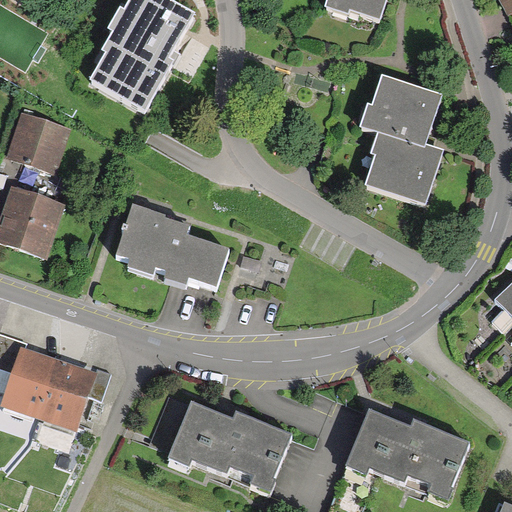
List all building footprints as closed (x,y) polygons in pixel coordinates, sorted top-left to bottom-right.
[(171,55),(194,15),(168,0),(131,0),(124,13),(118,10),(107,30),(113,33),(102,51),(108,54),(92,83),(146,114),(174,64),(168,61),(171,55)] [(351,13),(382,23),(389,0),(332,0),(329,12),(349,18),(351,13)] [(511,0),(495,0),(506,22),(511,19),(511,0)] [(445,154),(428,150),(442,100),(383,84),(375,115),(367,113),(362,132),(376,136),(371,157),(376,158),(367,191),(430,208),(445,154)] [(5,158),(55,175),(71,130),(21,113),(5,158)] [(0,244),(46,260),(65,204),(11,186),(0,219),(0,244)] [(214,289),(225,251),(184,239),(187,230),(162,223),(163,218),(131,208),(116,259),(128,263),(126,271),(152,279),(154,272),(166,276),(164,284),(186,290),(189,281),(214,289)] [(511,291),(498,304),(511,318),(511,291)] [(0,368),(13,373),(21,349),(24,343),(0,335),(0,368)] [(2,405),(79,432),(89,398),(97,374),(73,366),(44,357),(21,349),(13,373),(2,405)] [(97,374),(89,398),(102,402),(112,374),(99,370),(97,374)] [(255,489),(270,495),(292,441),(244,421),(237,419),(235,425),(193,408),(171,463),(191,471),(195,463),(229,476),(231,471),(258,482),(255,489)] [(430,496),(445,502),(467,447),(421,429),(412,425),(410,431),(368,415),(346,469),(366,477),(369,469),(404,483),(406,478),(433,488),(430,496)] [(511,511),(511,507),(502,503),(498,511),(511,511)]
